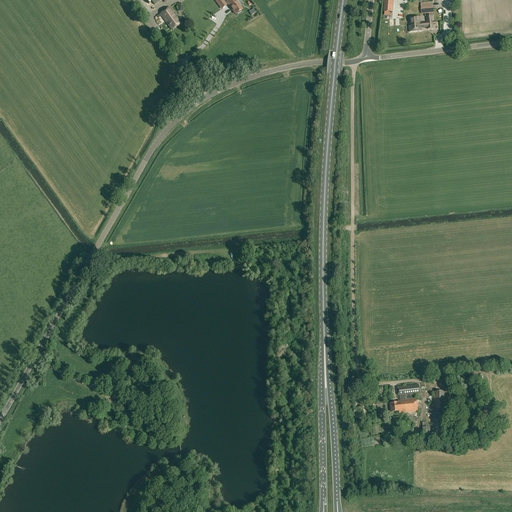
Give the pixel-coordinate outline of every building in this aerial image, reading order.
[(222,0),(217,0),(216,1),(222,9),(226,6),(222,0)] [(234,0),(229,0),(227,2),(236,14),(237,13),(238,14),(241,12),(240,11),(242,10),(239,6),(240,5),(238,2),(237,2),(234,0)] [(393,0),(384,0),(384,12),(392,13),(393,0)] [(181,24),(169,8),(160,14),(172,31),(181,24)] [(420,24),(420,17),(409,18),(410,26),(409,27),(410,32),(422,31),(421,28),(428,27),(428,29),(434,29),(433,16),(426,17),(427,23),(420,24)] [(410,399),(409,396),(418,395),(417,385),(396,387),(397,395),(399,395),(400,401),(398,401),(398,403),(390,404),(391,412),(399,411),(399,414),(417,412),(415,399),(410,399)] [(449,391),(445,392),(432,392),(433,409),(431,409),(433,440),(448,439),(446,408),(450,408),(449,391)] [(364,407),(356,408),(357,419),(366,418),(364,407)]
